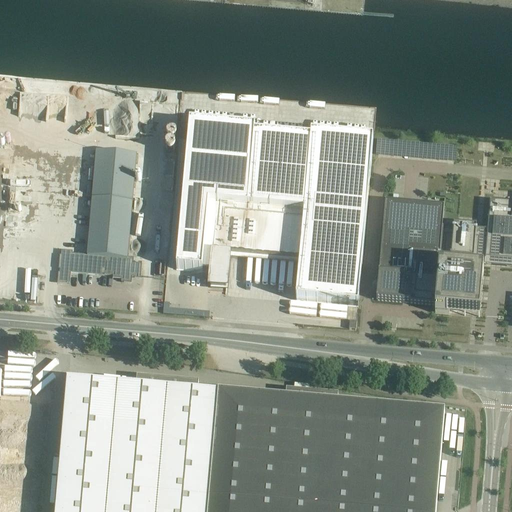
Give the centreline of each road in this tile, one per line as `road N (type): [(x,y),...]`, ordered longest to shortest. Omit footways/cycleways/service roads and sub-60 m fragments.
road 1 (unclassified): [(345,353),(0,321)]
road 2 (unclassified): [(502,362),(345,353)]
road 3 (unclassified): [(345,353),(374,366),(489,385)]
